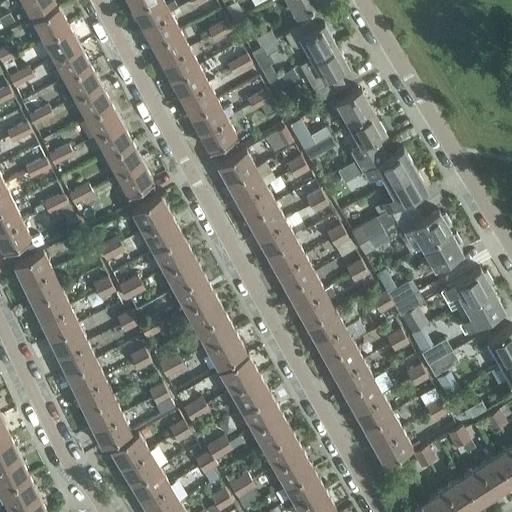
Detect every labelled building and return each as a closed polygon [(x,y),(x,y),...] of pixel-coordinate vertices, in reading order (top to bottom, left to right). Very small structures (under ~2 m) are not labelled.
[(24,0),(30,11),(50,0),(24,0)] [(145,0),(133,6),(143,24),(170,9),(165,0),(145,0)] [(199,0),(207,13),(221,5),(217,0),(199,0)] [(289,0),(297,14),(321,0),(289,0)] [(33,17),(44,36),(69,23),(58,3),(33,17)] [(143,24),(152,42),(180,27),(170,9),(143,24)] [(307,47),(312,56),(336,43),(324,21),(317,25),(312,17),(285,32),(291,43),(292,43),(307,47)] [(228,18),(218,23),(223,32),(233,26),(228,18)] [(44,36),(55,56),(79,42),(69,23),(44,36)] [(223,32),(218,23),(209,29),(214,37),(223,32)] [(152,42),(162,59),(189,45),(180,27),(152,42)] [(257,36),(261,45),(275,37),(270,29),(257,36)] [(275,37),(261,45),(252,50),(253,51),(260,64),(264,66),(269,63),(271,57),(268,53),(280,46),(275,37)] [(55,56),(65,75),(90,62),(79,42),(55,56)] [(336,43),(312,56),(302,62),(321,97),(345,84),(338,70),(348,64),(336,43)] [(0,48),(0,55),(2,59),(12,53),(8,45),(0,48)] [(162,59),(171,77),(199,62),(189,45),(162,59)] [(248,63),(256,77),(260,74),(253,61),(248,52),(238,58),(243,66),(248,63)] [(234,72),(243,66),(238,58),(229,63),(234,72)] [(65,75),(76,95),(100,81),(90,62),(65,75)] [(171,77),(181,94),(208,80),(199,62),(171,77)] [(29,64),(19,69),(24,78),(34,73),(29,64)] [(293,67),(270,80),(275,89),(298,76),(293,67)] [(24,78),(19,69),(10,74),(14,83),(24,78)] [(263,90),(258,92),(263,101),(273,96),(260,74),(256,77),(263,90)] [(181,94),(190,112),(218,97),(208,80),(181,94)] [(76,95),(86,114),(111,100),(100,81),(76,95)] [(9,84),(0,88),(0,90),(4,98),(14,93),(9,84)] [(337,101),(349,122),(373,109),(361,87),(337,101)] [(254,107),(261,102),(263,101),(258,92),(249,98),(254,107)] [(263,101),(261,102),(268,115),(280,108),(273,96),(263,101)] [(190,112),(200,130),(227,115),(218,97),(190,112)] [(86,114),(97,133),(121,120),(111,100),(86,114)] [(49,103),(39,108),(44,117),(54,112),(49,103)] [(44,117),(39,108),(30,113),(34,122),(44,117)] [(351,149),(356,159),(371,150),(382,144),(377,135),(386,130),(373,109),(349,122),(361,144),(351,149)] [(227,115),(200,130),(210,148),(237,133),(227,115)] [(27,120),(18,125),(22,134),(32,129),(27,120)] [(97,133),(107,153),(132,139),(121,120),(97,133)] [(307,135),(312,143),(331,132),(327,124),(307,135)] [(22,134),(18,125),(8,130),(12,139),(22,134)] [(285,125),(278,129),(266,135),(273,149),(286,143),(293,139),(285,125)] [(331,132),(312,143),(305,147),(310,156),(336,141),(331,132)] [(107,153),(118,172),(142,158),(132,139),(107,153)] [(69,143),(59,147),(64,156),(74,151),(69,143)] [(371,150),(356,159),(338,169),(344,179),(364,168),(370,177),(381,170),(387,182),(415,166),(403,145),(377,161),(371,150)] [(217,162),(228,180),(256,164),(246,146),(217,162)] [(64,156),(59,147),(50,152),(54,161),(64,156)] [(287,161),(291,167),(305,160),(301,153),(287,161)] [(46,156),(36,161),(40,169),(50,164),(46,156)] [(142,158),(118,172),(128,192),(153,178),(142,158)] [(305,160),(291,167),(295,175),(309,167),(305,160)] [(40,169),(36,161),(26,165),(31,174),(40,169)] [(228,180),(237,198),(266,182),(256,164),(228,180)] [(352,228),(358,240),(399,217),(393,206),(427,187),(415,166),(387,182),(394,194),(383,200),(383,201),(375,205),(379,213),(352,228)] [(0,183),(0,205),(13,199),(5,181),(0,183)] [(89,182),(79,187),(84,196),(86,194),(93,191),(89,182)] [(237,198),(247,215),(275,199),(266,182),(237,198)] [(70,192),(74,201),(84,196),(79,187),(70,192)] [(307,196),(311,202),(325,195),(321,188),(307,196)] [(54,196),(59,205),(68,200),(64,191),(54,196)] [(132,208),(143,228),(171,212),(161,192),(132,208)] [(84,196),(74,201),(76,203),(81,213),(101,203),(96,193),(87,197),(86,194),(84,196)] [(325,195),(311,202),(315,209),(329,201),(325,195)] [(49,210),(59,205),(54,196),(44,201),(49,210)] [(0,205),(0,227),(22,217),(13,199),(0,205)] [(247,215),(257,233),(285,217),(275,199),(247,215)] [(68,200),(59,205),(67,220),(76,215),(68,200)] [(411,251),(423,244),(451,229),(448,225),(452,223),(445,211),(442,213),(439,208),(405,227),(399,217),(358,240),(365,251),(400,231),(411,251)] [(143,228),(154,247),(182,232),(171,212),(143,228)] [(22,217),(0,227),(0,242),(3,249),(31,236),(22,217)] [(257,233),(267,250),(295,234),(285,217),(257,233)] [(327,230),(331,237),(345,229),(341,222),(327,230)] [(345,229),(331,237),(335,244),(349,236),(345,229)] [(451,229),(423,244),(429,256),(418,262),(423,272),(462,250),(459,244),(463,242),(456,231),(453,233),(451,229)] [(154,247),(164,267),(193,251),(182,232),(154,247)] [(99,243),(102,250),(121,240),(117,234),(99,243)] [(267,250),(276,268),(305,252),(295,234),(267,250)] [(75,246),(79,253),(94,246),(90,239),(75,246)] [(121,240),(102,250),(106,257),(125,248),(121,240)] [(94,246),(79,253),(83,260),(97,253),(94,246)] [(14,262),(23,280),(52,266),(43,248),(14,262)] [(164,267),(175,286),(203,270),(193,251),(164,267)] [(276,268),(286,285),(314,269),(305,252),(276,268)] [(347,265),(351,272),(365,264),(361,257),(347,265)] [(365,264),(351,272),(355,279),(369,271),(365,264)] [(458,290),(464,302),(492,286),(490,282),(493,280),(487,269),(483,271),(480,265),(441,287),(447,296),(458,290)] [(23,280),(32,299),(61,285),(52,266),(23,280)] [(286,285),(296,303),(324,287),(314,269),(286,285)] [(177,310),(185,305),(214,290),(203,270),(175,286),(181,298),(173,302),(177,310)] [(119,282),(123,289),(141,279),(138,273),(119,282)] [(94,281),(98,289),(112,282),(108,274),(94,281)] [(390,296),(394,302),(418,288),(412,277),(388,291),(387,291),(390,296)] [(141,279),(123,289),(127,297),(145,287),(141,279)] [(112,282),(98,289),(101,296),(115,288),(112,282)] [(32,299),(41,317),(70,303),(61,285),(32,299)] [(492,286),(464,302),(471,314),(460,320),(465,329),(504,307),(492,286)] [(296,303),(306,320),(334,304),(324,287),(296,303)] [(372,296),(376,303),(390,296),(387,291),(388,291),(386,288),(372,296)] [(418,288),(394,302),(401,313),(424,299),(418,288)] [(185,305),(196,325),(224,309),(214,290),(185,305)] [(380,310),(394,302),(390,296),(376,303),(380,310)] [(41,317),(49,335),(79,321),(70,303),(41,317)] [(306,320),(315,337),(344,322),(334,304),(306,320)] [(118,314),(121,322),(136,315),(132,307),(118,314)] [(196,325),(206,344),(235,328),(224,309),(196,325)] [(139,321),(143,328),(161,318),(158,312),(139,321),(136,315),(121,322),(125,328),(139,321)] [(161,318),(143,328),(147,335),(165,326),(161,318)] [(49,335),(58,353),(87,339),(79,321),(49,335)] [(315,337),(325,355),(354,339),(344,322),(315,337)] [(511,324),(488,338),(502,363),(511,356),(511,324)] [(387,334),(391,341),(405,333),(401,326),(387,334)] [(235,328),(206,344),(217,364),(246,348),(235,328)] [(405,333),(391,341),(395,348),(409,340),(405,333)] [(422,351),(428,362),(452,348),(446,337),(422,351)] [(58,353),(67,371),(96,357),(87,339),(58,353)] [(325,355),(335,372),(363,356),(354,339),(325,355)] [(131,353),(134,360),(149,353),(145,345),(131,353)] [(452,348),(428,362),(435,373),(459,360),(452,348)] [(159,360),(163,368),(181,358),(178,350),(159,360)] [(220,368),(231,387),(259,371),(248,352),(220,368)] [(149,353),(134,360),(138,367),(152,359),(149,353)] [(335,372),(345,390),(373,374),(363,356),(335,372)] [(511,356),(502,363),(511,380),(511,356)] [(67,371),(75,389),(105,375),(96,357),(67,371)] [(181,358),(163,368),(167,374),(185,365),(181,358)] [(407,369),(411,376),(425,368),(421,361),(407,369)] [(425,368),(411,376),(415,383),(429,375),(425,368)] [(231,387),(242,406),(270,390),(259,371),(231,387)] [(345,390),(354,407),(383,391),(373,374),(345,390)] [(75,389),(84,407),(113,393),(105,375),(75,389)] [(149,388),(153,396),(168,389),(163,380),(149,388)] [(168,389),(153,396),(156,402),(171,395),(168,389)] [(242,406),(253,426),(281,409),(270,390),(242,406)] [(354,407),(364,425),(393,409),(383,391),(354,407)] [(84,407),(93,425),(122,411),(113,393),(84,407)] [(184,405),(188,412),(206,402),(202,395),(184,405)] [(427,404),(431,411),(445,403),(440,396),(427,404)] [(468,407),(472,415),(486,407),(481,399),(468,407)] [(206,402),(188,412),(192,419),(210,408),(206,402)] [(445,403),(431,411),(435,418),(449,410),(445,403)] [(499,407),(492,411),(501,424),(507,420),(499,407)] [(253,426),(264,445),(292,429),(281,409),(253,426)] [(364,425),(374,442),(402,426),(393,409),(364,425)] [(122,411),(93,425),(102,443),(131,429),(122,411)] [(501,424),(492,411),(485,415),(494,429),(501,424)] [(0,414),(0,438),(10,434),(0,414)] [(170,425),(174,432),(188,424),(184,417),(170,425)] [(463,423),(455,427),(464,441),(470,437),(463,423)] [(188,424),(174,432),(178,439),(192,431),(188,424)] [(402,426),(374,442),(384,460),(412,445),(402,426)] [(464,441),(455,427),(449,431),(456,445),(464,441)] [(264,445),(275,464),(303,448),(292,429),(264,445)] [(111,446),(121,464),(149,447),(138,430),(111,446)] [(207,444),(210,448),(211,450),(229,439),(224,433),(207,444)] [(0,438),(0,462),(19,454),(10,434),(0,438)] [(211,450),(214,455),(215,457),(233,446),(229,439),(211,450)] [(511,442),(495,453),(511,479),(511,442)] [(428,443),(420,447),(429,460),(436,456),(428,443)] [(121,464),(132,481),(159,464),(149,447),(121,464)] [(429,460),(420,447),(414,451),(422,464),(429,460)] [(196,457),(200,463),(214,455),(211,450),(210,448),(196,457)] [(275,464),(286,483),(314,467),(303,448),(275,464)] [(511,479),(495,453),(478,464),(496,491),(511,480),(511,479)] [(0,462),(0,487),(29,473),(19,454),(0,462)] [(214,455),(200,463),(204,470),(218,462),(215,457),(214,455)] [(387,466),(391,472),(405,465),(401,458),(387,466)] [(132,481),(142,498),(170,482),(159,464),(132,481)] [(478,464),(462,475),(479,502),(496,491),(478,464)] [(286,483),(297,502),(325,486),(314,467),(286,483)] [(230,481),(233,487),(251,477),(247,470),(230,481)] [(0,487),(9,507),(38,493),(29,473),(0,487)] [(462,475),(445,485),(461,511),(462,511),(479,502),(462,475)] [(251,477),(233,487),(238,495),(256,484),(251,477)] [(142,498),(150,511),(157,511),(180,499),(170,482),(142,498)] [(461,511),(445,485),(428,496),(437,511),(461,511)] [(212,494),(216,501),(229,492),(225,486),(212,494)] [(325,486),(297,502),(302,511),(324,511),(336,506),(325,486)] [(229,492),(216,501),(220,507),(233,499),(229,492)] [(47,511),(38,493),(9,507),(11,511),(47,511)] [(437,511),(428,496),(411,507),(413,511),(437,511)] [(157,511),(188,511),(180,499),(157,511)]
